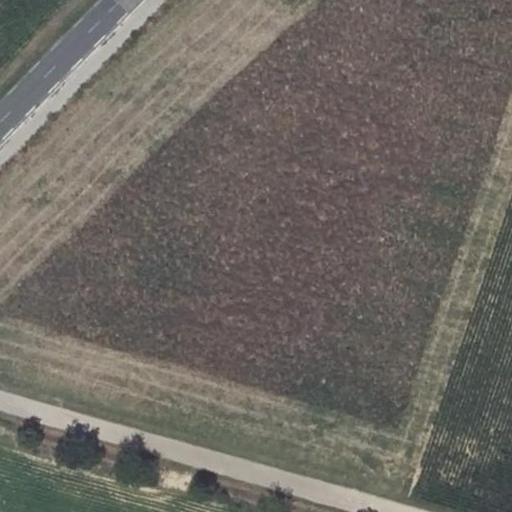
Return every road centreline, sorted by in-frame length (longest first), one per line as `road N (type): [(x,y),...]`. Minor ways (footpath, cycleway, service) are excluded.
road 1 (track): [(394,511),(0,399)]
road 2 (unclassified): [(0,120),(119,0)]
